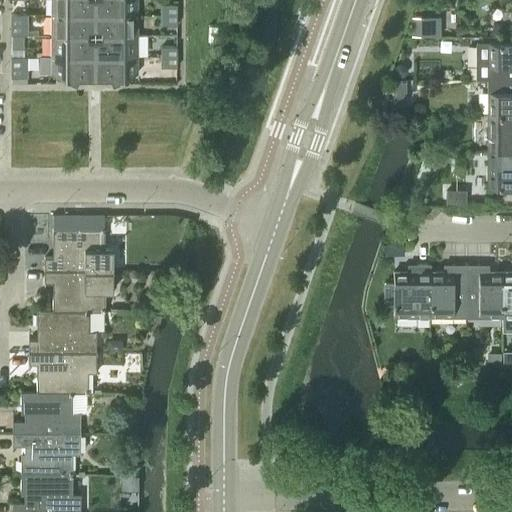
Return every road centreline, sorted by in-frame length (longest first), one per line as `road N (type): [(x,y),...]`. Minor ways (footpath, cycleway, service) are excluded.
road 1 (residential): [(222,500),(511,500)]
road 2 (tertiary): [(222,500),(221,391),(274,226)]
road 3 (residential): [(11,190),(179,190),(274,226)]
road 4 (tertiary): [(274,226),(352,0)]
